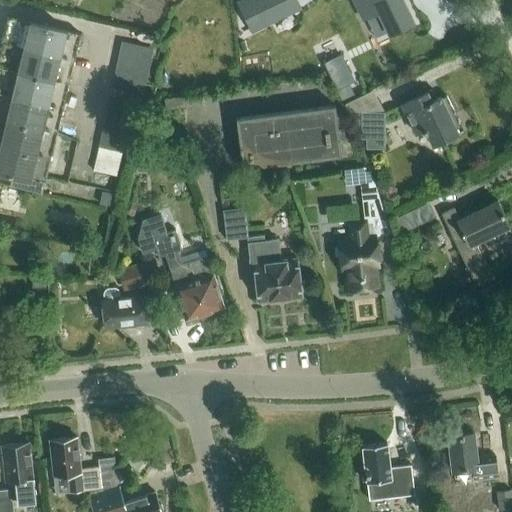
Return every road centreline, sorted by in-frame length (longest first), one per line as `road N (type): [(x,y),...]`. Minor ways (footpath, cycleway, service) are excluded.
road 1 (residential): [(186,386),(385,384),(511,359)]
road 2 (residential): [(0,397),(186,386)]
road 3 (residential): [(224,511),(186,386)]
